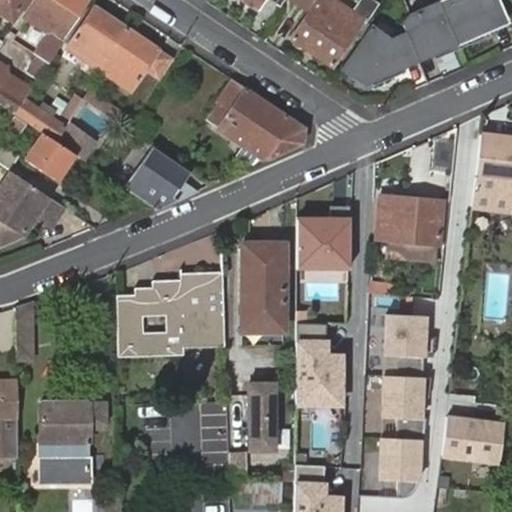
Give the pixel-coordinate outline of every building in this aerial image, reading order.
[(0,0),(0,11),(11,19),(24,0),(0,0)] [(56,50),(62,41),(60,40),(66,30),(86,0),(34,0),(30,6),(33,8),(27,18),(51,34),(37,56),(48,63),(56,50)] [(259,0),(269,0),(279,6),(283,0),(242,0),(255,8),(259,0)] [(295,0),(304,6),(305,4),(311,8),(291,37),(331,64),(353,33),(362,19),(365,21),(377,3),(372,0),(359,0),(352,12),(347,9),(334,0),(295,0)] [(460,48),(438,0),(433,0),(420,6),(409,11),(411,15),(403,24),(405,30),(419,59),(432,53),(435,60),(460,48)] [(508,22),(498,0),(438,0),(460,48),(494,33),(493,29),(508,22)] [(95,73),(126,27),(95,6),(67,48),(91,63),(88,68),(95,73)] [(362,19),(353,33),(360,37),(369,23),(365,21),(362,19)] [(419,59),(405,30),(390,36),(371,23),(340,67),(364,84),(373,85),(407,71),(405,65),(419,59)] [(157,48),(126,27),(95,73),(102,78),(105,73),(129,90),(143,69),(158,80),(172,59),(157,49),(157,48)] [(0,83),(5,76),(0,71),(0,106),(12,115),(23,99),(0,84),(0,83)] [(29,90),(5,76),(0,83),(0,84),(23,99),(29,90)] [(245,88),(234,80),(220,102),(231,109),(245,88)] [(245,88),(231,109),(218,128),(239,142),(236,146),(239,148),(242,150),(245,147),(265,160),(302,143),(305,128),(245,88)] [(103,100),(89,90),(82,100),(96,109),(103,100)] [(73,113),(80,103),(72,98),(66,108),(73,113)] [(64,127),(23,99),(12,115),(42,134),(53,142),(64,127)] [(119,111),(103,100),(96,109),(103,113),(113,120),(119,111)] [(207,120),(218,128),(231,109),(220,102),(207,120)] [(0,133),(12,115),(0,106),(0,133)] [(127,129),(132,120),(119,111),(113,120),(127,129)] [(5,129),(16,137),(25,125),(13,118),(5,129)] [(53,142),(42,134),(24,160),(55,181),(73,155),(53,142)] [(511,138),(480,134),(475,179),(511,183),(511,138)] [(0,164),(9,170),(18,157),(0,144),(0,164)] [(252,166),(265,160),(245,147),(242,150),(239,148),(235,155),(252,166)] [(137,197),(151,206),(156,211),(197,191),(156,162),(141,183),(145,185),(137,197)] [(37,190),(11,171),(0,186),(0,243),(4,246),(22,239),(38,214),(51,223),(62,207),(37,190)] [(391,239),(439,244),(440,228),(441,217),(442,201),(379,195),(375,238),(391,239)] [(446,217),(448,201),(442,201),(441,217),(440,228),(439,244),(443,244),(445,229),(446,217)] [(350,217),(298,217),(298,268),(350,268),(350,217)] [(437,257),(439,244),(391,239),(389,253),(437,257)] [(285,243),(242,242),(241,327),(283,327),(285,243)] [(133,295),(116,296),(117,356),(183,354),(183,347),(224,346),(223,334),(221,271),(179,273),(179,280),(151,281),(151,287),(133,288),(133,295)] [(369,280),(368,292),(377,293),(392,295),(393,282),(369,280)] [(15,308),(16,360),(32,360),(31,303),(15,308)] [(0,309),(0,352),(7,353),(9,310),(0,309)] [(432,314),(389,312),(386,354),(429,357),(432,314)] [(326,324),(297,324),(297,407),(344,407),(344,353),(326,353),(326,324)] [(430,376),(387,374),(384,416),(428,419),(430,376)] [(0,450),(0,419),(17,418),(16,381),(0,381),(0,458),(0,450)] [(275,383),(250,382),(249,449),(274,449),(275,383)] [(87,401),(70,402),(53,402),(41,402),(41,467),(86,468),(88,467),(88,441),(87,426),(93,425),(94,430),(104,430),(104,403),(88,403),(87,401)] [(511,421),(450,414),(445,457),(506,464),(511,421)] [(17,418),(0,419),(0,450),(0,458),(18,458),(17,418)] [(423,438),(380,436),(377,478),(420,481),(423,438)] [(242,450),(229,451),(230,477),(243,477),(242,450)] [(323,466),(296,465),(294,511),(342,511),(343,496),(322,495),(323,466)] [(229,480),(229,491),(243,491),(243,480),(229,480)] [(279,480),(254,480),(253,501),(279,502),(279,480)] [(108,511),(120,511),(120,493),(109,494),(108,511)]
